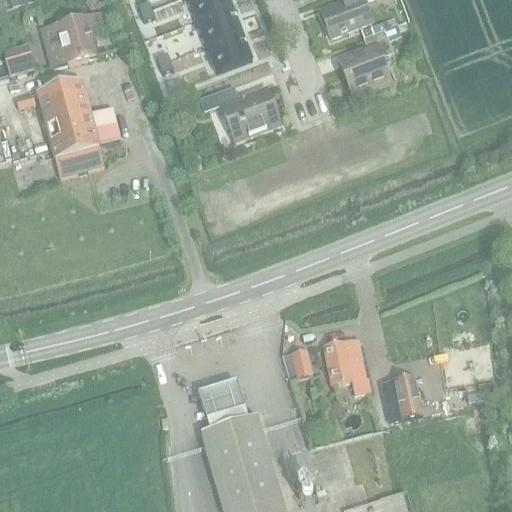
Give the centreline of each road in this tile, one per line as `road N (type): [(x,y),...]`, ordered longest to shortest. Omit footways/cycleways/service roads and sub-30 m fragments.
road 1 (secondary): [(0,358),(243,291),(511,185)]
road 2 (residential): [(322,125),(274,0)]
